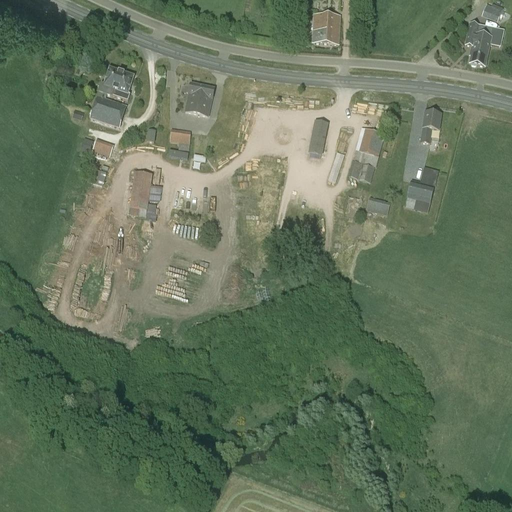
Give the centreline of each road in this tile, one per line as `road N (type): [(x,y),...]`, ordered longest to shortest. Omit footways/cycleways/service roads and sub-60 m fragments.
road 1 (primary): [(511,104),(223,65),(48,0)]
road 2 (unclassified): [(511,86),(225,48),(97,0)]
